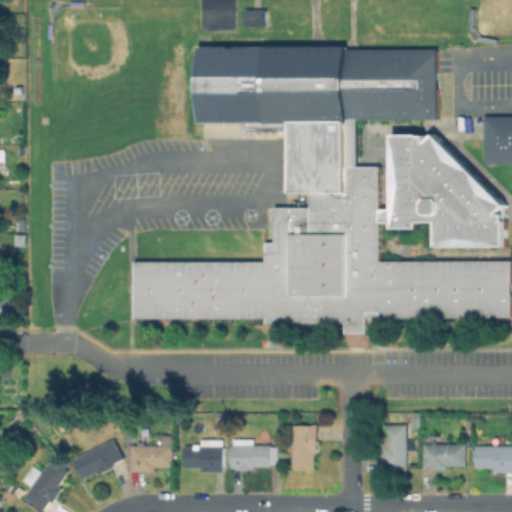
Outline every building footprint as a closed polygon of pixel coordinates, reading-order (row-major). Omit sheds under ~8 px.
[(245,25),(245,9),(266,9),(266,25),(245,25)] [(132,319),(132,257),(263,257),(263,241),(275,241),(275,205),(308,205),(308,192),(290,192),(290,120),(200,120),(200,44),(442,43),(442,122),(360,122),(360,161),(383,161),(383,257),(511,257),(511,315),(367,316),(367,329),(348,329),(348,318),(132,319)] [(23,84),(23,96),(12,96),(12,84),(23,84)] [(511,160),(484,161),(483,116),(511,116),(511,160)] [(393,132),(394,226),(420,226),(419,220),(437,220),(439,244),(506,244),(504,203),(435,133),(393,132)] [(28,236),(28,245),(20,245),(20,235),(28,236)] [(0,309),(12,310),(13,296),(0,295),(0,309)] [(408,424),(409,470),(383,470),(382,442),(387,442),(386,425),(408,424)] [(319,425),(319,452),(315,452),(315,470),(295,470),(295,425),(319,425)] [(159,434),(159,445),(174,445),(174,467),(156,467),(156,471),(132,471),(132,444),(152,444),(152,434),(159,434)] [(117,465),(100,473),(99,471),(84,478),(74,459),(116,438),(126,457),(116,463),(117,465)] [(225,439),(225,471),(204,471),(204,467),(186,467),(186,445),(202,445),(202,439),(225,439)] [(270,444),(270,466),(256,466),(256,469),(238,469),(238,467),(232,467),(232,444),(235,444),(235,439),(254,439),(255,445),(270,444)] [(466,443),(466,465),(449,465),(449,469),(431,469),(431,466),(425,466),(424,443),(466,443)] [(511,445),(511,471),(494,471),(494,467),(477,467),(476,445),(511,445)] [(71,470),(61,485),(64,487),(55,500),(52,499),(45,510),(26,497),(33,486),(24,480),(34,465),(44,471),(53,458),(71,470)]
